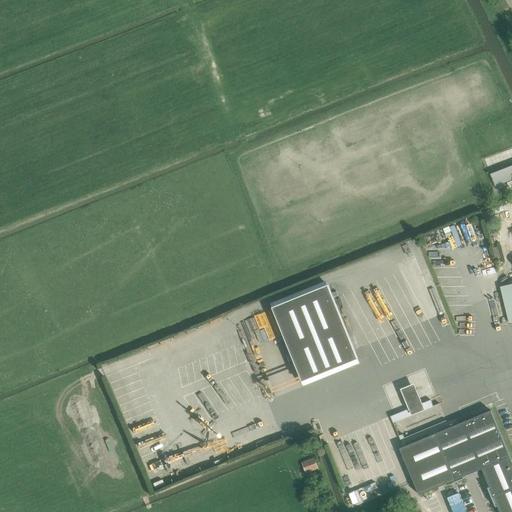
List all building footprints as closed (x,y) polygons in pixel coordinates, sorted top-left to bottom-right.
[(495,170),(490,172),(495,186),(500,184),(511,179),(511,165),(504,169),(503,167),(495,170)] [(490,235),(495,233),(492,221),(486,223),(490,235)] [(429,253),(439,249),(436,240),(426,245),(429,253)] [(496,260),(502,259),(499,246),(493,248),(496,260)] [(271,303),(304,385),(360,363),(327,280),(271,303)] [(509,323),(511,322),(511,284),(501,287),(509,323)] [(431,400),(391,417),(393,423),(433,406),(431,400)] [(491,410),(435,433),(455,482),(465,478),(465,477),(464,478),(464,477),(482,469),(510,457),(491,410)] [(446,486),(455,482),(435,433),(400,448),(419,495),(446,484),(446,485),(446,486)] [(488,487),(492,497),(511,488),(511,460),(510,457),(482,469),(490,487),(489,488),(488,487)] [(313,459),(303,463),(307,473),(317,469),(313,459)] [(497,506),(499,511),(511,511),(511,488),(492,497),(496,507),(496,506),(497,506)]
